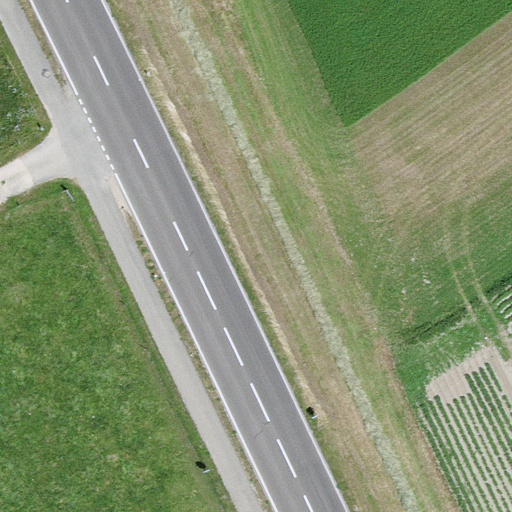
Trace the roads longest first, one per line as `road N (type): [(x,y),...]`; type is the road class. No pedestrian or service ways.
road 1 (secondary): [(64,0),(313,511)]
road 2 (track): [(121,111),(0,191)]
